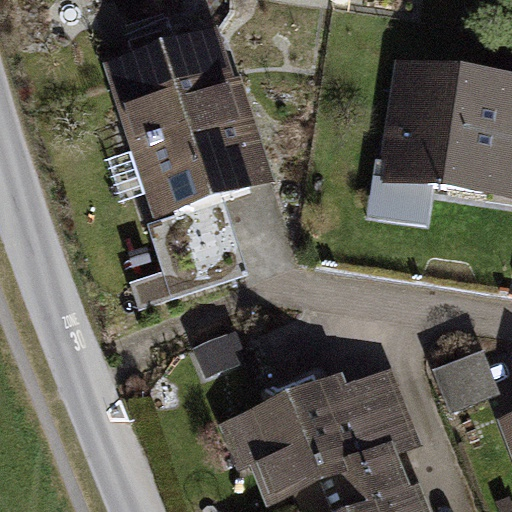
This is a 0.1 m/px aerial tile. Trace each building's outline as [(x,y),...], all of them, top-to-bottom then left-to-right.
[(226,30),(100,71),(151,226),(277,185),(226,30)] [(499,83),(394,70),(379,195),(487,208),(490,182),(511,184),(511,104),(496,102),(499,83)] [(224,210),(150,234),(165,279),(131,289),(140,317),(248,283),(224,210)] [(236,336),(194,354),(207,384),(242,369),(236,357),(244,353),(236,336)] [(485,356),(434,376),(451,421),(502,401),(485,356)] [(277,511),(305,500),(309,511),(339,511),(390,489),(373,452),(409,436),(385,384),(344,403),(336,386),(223,437),(256,511),(277,511)] [(511,414),(494,421),(511,469),(511,414)] [(400,511),(390,489),(339,511),(400,511)]
